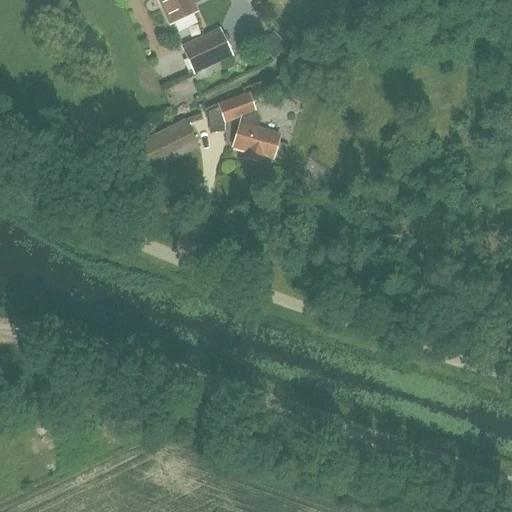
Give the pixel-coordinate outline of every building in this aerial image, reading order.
[(159,0),(171,24),(195,13),(188,0),(159,0)] [(194,73),(215,63),(233,54),(222,31),(184,49),(194,73)] [(267,45),(278,59),(291,49),(280,35),(267,45)] [(168,88),(173,101),(198,90),(193,78),(168,88)] [(274,161),(281,133),(258,127),(260,121),(250,92),(217,104),(224,125),(240,119),(232,150),(245,154),(244,159),(261,164),(264,158),(274,161)] [(86,120),(77,135),(94,144),(102,130),(86,120)] [(144,174),(199,148),(185,120),(130,146),(144,174)]
